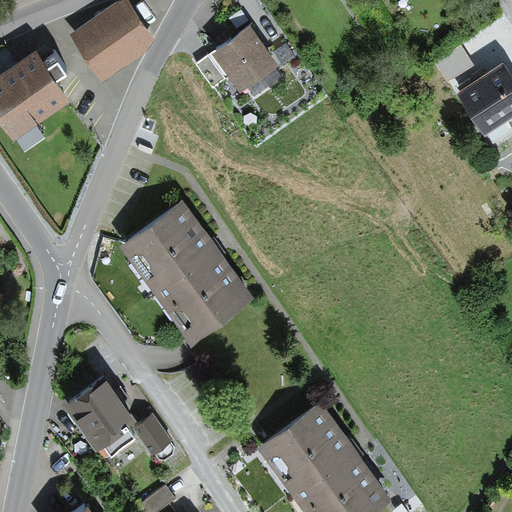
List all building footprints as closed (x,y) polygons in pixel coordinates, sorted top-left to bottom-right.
[(113,0),(70,30),(103,77),(147,48),(156,33),(132,0),(113,0)] [(249,17),(242,6),(230,14),(237,25),(249,17)] [(251,19),(212,46),(240,86),(279,59),(251,19)] [(479,26),(452,45),(468,67),(495,49),(479,26)] [(36,42),(0,66),(0,111),(14,132),(72,93),(58,72),(68,65),(55,46),(44,54),(36,42)] [(226,76),(209,51),(196,60),(214,85),(226,76)] [(457,84),(485,128),(511,110),(511,66),(504,55),(457,84)] [(120,239),(192,337),(255,290),(183,192),(120,239)] [(138,413),(107,369),(65,397),(97,442),(99,440),(107,451),(137,430),(129,420),(138,413)] [(258,441),(309,511),(366,511),(392,493),(321,395),(258,441)] [(133,424),(153,452),(155,450),(159,456),(166,457),(175,451),(175,445),(171,439),(173,437),(154,409),(133,424)] [(151,511),(154,511),(177,496),(167,482),(142,499),(151,511)] [(65,511),(100,511),(88,496),(65,511)]
